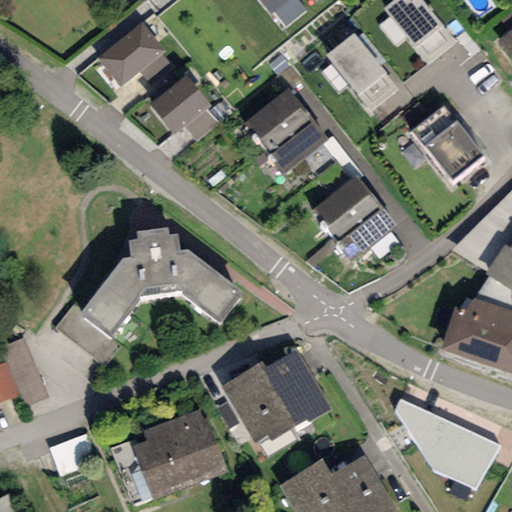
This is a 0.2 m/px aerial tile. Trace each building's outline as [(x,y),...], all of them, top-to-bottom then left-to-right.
[(257,0),(269,15),(273,12),(285,27),(306,10),(297,0),(257,0)] [(421,0),(394,0),(383,9),(410,41),(408,43),(428,66),(455,43),(442,27),(443,26),(421,0)] [(165,51),(142,22),(97,58),(120,87),(140,72),(162,54),(165,51)] [(511,28),(496,41),(511,60),(511,28)] [(353,34),(326,56),(358,95),(357,96),(370,112),(397,90),(384,74),(386,73),(353,34)] [(174,69),(162,54),(140,72),(152,86),(174,69)] [(210,106),(185,75),(149,104),(174,135),(184,128),(206,109),(210,106)] [(289,89),(244,123),(263,148),(308,114),(289,89)] [(455,121),(443,106),(411,131),(451,181),(484,155),(456,121),(455,121)] [(218,124),(206,109),(184,128),(197,143),(218,124)] [(328,140),(308,114),(263,148),(283,174),(328,140)] [(356,175),(313,210),(334,236),(377,201),(356,175)] [(511,190),(452,251),(486,274),(505,245),(510,248),(511,245),(511,190)] [(397,226),(377,201),(334,236),(355,261),(397,226)] [(241,293),(188,250),(179,250),(176,235),(168,235),(168,228),(136,232),(138,242),(128,242),(131,258),(123,259),(81,313),(73,306),(54,329),(104,368),(120,346),(109,338),(140,297),(180,293),(219,324),(241,293)] [(511,245),(510,248),(505,245),(486,274),(511,290),(511,245)] [(511,311),(473,299),(464,313),(454,306),(440,349),(511,374),(511,311)] [(24,338),(0,347),(0,349),(5,362),(19,397),(23,408),(48,398),(24,338)] [(296,349),(263,369),(295,427),(305,420),(307,425),(331,411),(296,349)] [(5,362),(0,364),(0,404),(19,397),(5,362)] [(260,363),(221,387),(253,443),(268,436),(272,442),(295,427),(263,369),(260,363)] [(500,447),(400,401),(394,412),(432,471),(474,489),(500,447)] [(200,409),(142,432),(146,442),(132,448),(154,503),(226,475),(200,409)] [(85,434),(48,447),(59,477),(95,464),(85,434)] [(332,475),(325,480),(344,511),(394,511),(398,510),(364,456),(332,475)] [(322,459),(278,486),(294,511),(344,511),(325,480),(332,475),(322,459)] [(15,511),(6,495),(0,497),(0,511),(15,511)]
